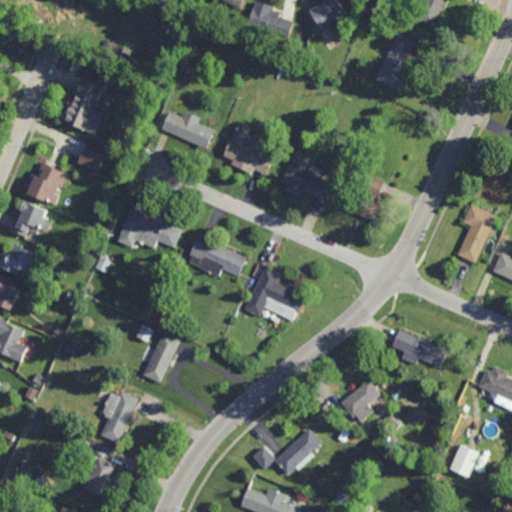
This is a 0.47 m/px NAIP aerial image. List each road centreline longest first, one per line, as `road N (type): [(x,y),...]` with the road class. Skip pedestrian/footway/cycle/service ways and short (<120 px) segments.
road 1 (residential): [(511,22),(395,278),(229,419),(168,511)]
road 2 (residential): [(511,328),(147,167)]
road 3 (residential): [(0,173),(52,52)]
